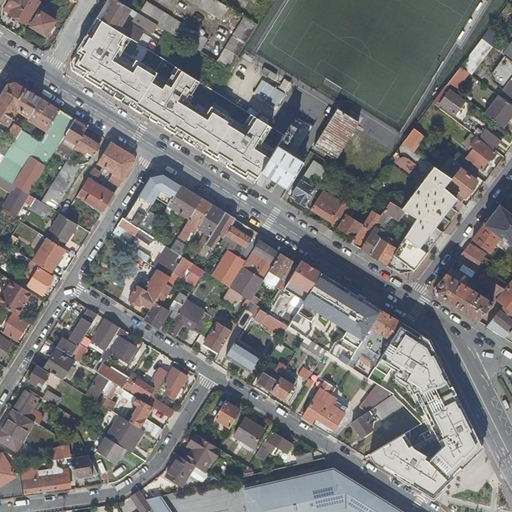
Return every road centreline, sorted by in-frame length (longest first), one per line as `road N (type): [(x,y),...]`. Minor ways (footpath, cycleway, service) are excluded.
road 1 (primary): [(407,303),(157,148)]
road 2 (residential): [(208,374),(432,511)]
road 3 (residential): [(14,511),(111,497),(161,458),(208,374)]
road 4 (residential): [(407,303),(511,166)]
road 5 (residential): [(157,148),(72,287)]
road 6 (residential): [(72,287),(208,374)]
road 7 (residential): [(72,287),(0,396)]
road 8 (primary): [(511,459),(453,342)]
road 9 (primary): [(157,148),(48,80)]
